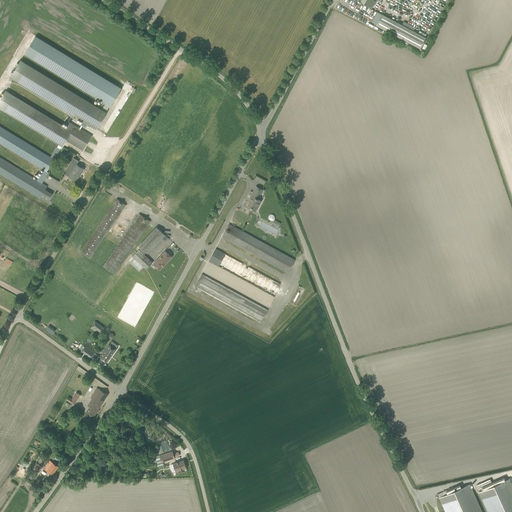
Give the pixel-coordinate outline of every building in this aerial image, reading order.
[(376,2),(372,0),(368,0),(369,0),(367,0),(366,0),(364,5),(372,9),(376,2)] [(382,14),(378,12),(372,23),(376,25),(420,48),(426,38),(382,14)] [(110,106),(121,88),(35,36),(32,41),(30,39),(25,47),(27,49),(24,54),(105,103),(103,107),(107,110),(109,106),(110,106)] [(96,129),(106,113),(20,60),(10,77),(83,121),(81,125),(85,127),(87,123),(96,129)] [(0,108),(59,144),(51,158),(54,160),(66,140),(83,150),(92,135),(70,122),(67,128),(5,91),(0,99),(0,108)] [(54,160),(51,158),(0,126),(0,143),(44,170),(37,180),(0,157),(0,173),(47,202),(52,194),(45,189),(47,186),(42,183),(49,173),(47,171),(54,160)] [(73,162),(68,170),(71,172),(69,176),(76,181),(84,169),(77,164),(79,161),(74,157),(71,161),(73,162)] [(258,199),(263,190),(256,186),(249,199),(251,199),(247,206),(254,211),(258,204),(259,205),(261,201),(258,199)] [(90,258),(126,205),(117,199),(81,252),(90,258)] [(139,214),(103,267),(114,275),(150,221),(139,214)] [(288,272),(295,260),(229,224),(222,236),(288,272)] [(138,249),(132,256),(134,258),(130,263),(139,271),(143,267),(146,269),(152,262),(144,255),(146,252),(147,253),(163,237),(166,240),(168,238),(157,227),(142,242),(143,243),(140,246),(138,249)] [(209,261),(275,297),(281,285),(216,249),(209,261)] [(165,251),(153,264),(160,270),(172,257),(165,251)] [(261,322),(267,310),(202,274),(195,286),(261,322)] [(94,329),(95,327),(100,330),(102,327),(95,321),(91,327),(94,329)] [(46,329),(52,335),(55,331),(49,326),(46,329)] [(110,345),(109,344),(99,357),(107,362),(116,349),(118,346),(112,341),(110,345)] [(85,355),(90,359),(95,353),(85,346),(82,345),(79,350),(81,352),(83,354),(83,353),(85,355)] [(91,398),(92,399),(91,400),(93,401),(87,412),(94,416),(108,394),(97,387),(91,398)] [(75,400),(76,401),(78,397),(77,396),(79,393),(76,391),(71,399),(71,400),(73,402),(75,400)] [(163,462),(175,458),(172,451),(155,457),(157,463),(158,466),(163,465),(163,462)] [(186,468),(183,460),(173,464),(171,465),(170,466),(172,471),(173,472),(176,471),(186,468)] [(49,461),(44,469),(53,474),(58,466),(49,461)] [(36,463),(32,468),(37,472),(41,466),(36,463)] [(511,511),(511,484),(509,478),(504,480),(503,478),(482,487),(483,490),(479,492),(487,511),(511,511)] [(445,511),(482,511),(470,484),(461,488),(460,485),(454,488),(454,487),(437,494),(445,511)]
